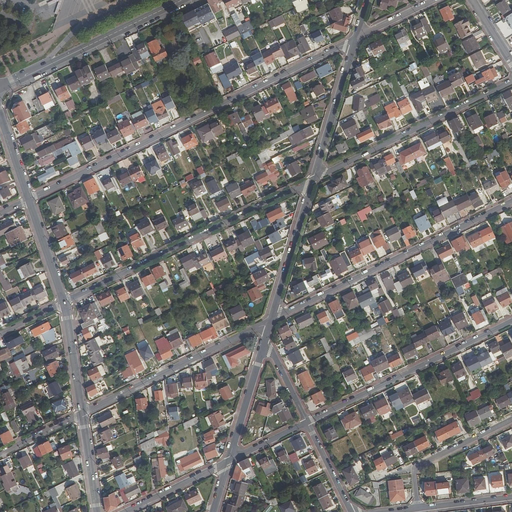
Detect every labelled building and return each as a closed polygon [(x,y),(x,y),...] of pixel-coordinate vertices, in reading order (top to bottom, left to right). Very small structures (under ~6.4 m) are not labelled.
[(219,0),(207,0),(214,14),(219,11),(216,4),(221,2),(219,0)] [(227,0),(223,0),(228,9),(231,7),(227,0)] [(301,0),(293,4),(295,9),(298,13),(310,7),(306,0),(301,0)] [(398,0),(383,0),(380,9),(386,10),(388,5),(388,3),(396,6),(398,0)] [(497,6),(503,15),(501,16),(503,19),(505,18),(511,14),(511,9),(510,11),(504,1),(497,6)] [(209,6),(199,11),(205,24),(210,22),(211,24),(217,21),(209,6)] [(343,20),(345,18),(340,7),(330,11),(333,17),(336,23),(343,20)] [(448,7),(440,11),(445,21),(453,17),(448,7)] [(195,11),(201,24),(202,26),(205,24),(199,11),(198,9),(195,11)] [(195,11),(191,12),(195,20),(192,21),(196,30),(189,33),(191,36),(204,30),(202,26),(201,24),(195,11)] [(247,22),(250,20),(246,11),(242,13),(247,22)] [(191,12),(181,17),(189,33),(196,30),(192,21),(195,20),(191,12)] [(233,19),(237,27),(242,25),(236,13),(231,16),(231,17),(233,19)] [(351,19),(349,17),(345,18),(343,20),(336,23),(330,26),(332,28),(346,33),(351,19)] [(466,18),(454,24),(461,38),(470,34),(466,25),(468,24),(466,18)] [(237,27),(241,36),(250,31),(255,29),(250,21),(242,25),(237,27)] [(418,38),(427,34),(423,27),(421,23),(413,27),(414,31),(418,38)] [(317,44),(328,40),(324,30),(313,34),(317,44)] [(405,31),(395,36),(399,44),(401,48),(408,45),(406,41),(409,39),(405,31)] [(474,38),(472,34),(460,40),(466,53),(477,47),(473,39),(474,38)] [(448,46),(444,37),(434,42),(440,53),(450,49),(448,46)] [(298,46),(302,54),(309,50),(305,42),(306,42),(304,38),(302,39),(303,40),(300,42),(302,45),(298,46)] [(156,40),(148,44),(156,61),(168,56),(164,49),(161,50),(156,40)] [(286,60),(300,53),(294,40),(280,47),(284,56),(286,60)] [(367,49),(371,58),(386,50),(381,40),(369,46),(370,48),(367,49)] [(150,55),(144,43),(130,49),(134,57),(136,62),(150,55)] [(270,49),(271,50),(275,59),(280,56),(280,58),(284,56),(280,47),(279,44),(270,49)] [(271,50),(262,54),(265,61),(267,65),(271,63),(271,62),(276,60),(275,59),(271,50)] [(486,64),(480,51),(470,56),(477,69),(486,64)] [(217,57),(215,52),(204,57),(207,62),(217,57)] [(262,54),(261,52),(252,56),(257,65),(265,61),(262,54)] [(134,57),(120,63),(124,71),(127,76),(127,77),(141,70),(136,62),(134,57)] [(217,57),(207,62),(210,68),(220,63),(217,57)] [(238,62),(225,69),(229,79),(243,73),(238,62)] [(258,70),(254,63),(245,67),(249,75),(258,70)] [(120,64),(107,70),(111,77),(123,72),(125,77),(127,76),(124,71),(120,64)] [(320,79),(333,73),(329,64),(316,70),(320,79)] [(365,64),(357,69),(358,73),(355,75),(357,79),(363,76),(370,73),(367,68),(365,64)] [(88,66),(85,68),(92,81),(95,80),(95,79),(89,66),(88,66)] [(107,70),(106,67),(95,72),(101,84),(112,79),(111,77),(107,70)] [(85,68),(76,72),(77,76),(82,86),(92,81),(85,68)] [(484,78),(486,82),(494,78),(490,70),(482,74),(481,75),(482,78),(484,77),(484,78)] [(461,71),(448,78),(450,83),(453,88),(463,84),(462,83),(466,81),(464,79),(461,71)] [(314,72),(302,78),(304,83),(317,77),(314,72)] [(72,91),(82,86),(77,76),(67,81),(72,91)] [(357,79),(352,82),(356,90),(367,85),(363,76),(357,79)] [(421,81),(418,83),(422,91),(426,89),(430,87),(428,83),(424,85),(422,82),(421,81)] [(287,95),(293,91),(289,83),(282,86),(282,88),(283,91),(285,90),(287,95)] [(437,89),(441,98),(455,92),(453,88),(450,83),(437,89)] [(311,88),(312,92),(314,91),(316,97),(325,93),(321,84),(311,88)] [(71,97),(66,86),(56,91),(61,101),(71,97)] [(432,86),(430,87),(426,89),(428,93),(424,95),(428,102),(437,97),(432,86)] [(176,108),(167,91),(165,92),(171,105),(168,107),(169,111),(176,108)] [(298,99),(293,91),(287,95),(291,102),(298,99)] [(511,94),(510,91),(503,94),(511,110),(511,109),(511,94)] [(40,97),(43,105),(52,100),(49,93),(40,97)] [(366,106),(367,108),(381,102),(378,95),(369,100),(370,102),(371,104),(366,106)] [(112,98),(106,101),(108,105),(119,100),(117,96),(112,98)] [(265,106),(269,114),(281,108),(276,98),(264,104),(265,106)] [(397,104),(402,114),(412,110),(407,99),(397,104)] [(43,105),(46,110),(55,106),(52,100),(43,105)] [(71,112),(77,109),(73,100),(67,103),(71,112)] [(20,123),(26,120),(31,117),(32,117),(24,101),(16,105),(18,107),(14,109),(16,114),(18,118),(20,123)] [(414,103),(418,111),(423,109),(419,101),(414,103)] [(251,109),(258,123),(270,117),(269,114),(265,106),(261,108),(260,104),(251,109)] [(318,119),(311,105),(306,108),(302,110),(306,119),(308,118),(310,123),(318,119)] [(386,112),(387,114),(389,119),(395,116),(396,118),(400,115),(396,107),(386,112)] [(162,108),(151,114),(155,123),(168,116),(165,111),(164,111),(162,108)] [(359,120),(365,117),(362,111),(356,114),(359,120)] [(243,133),(246,131),(241,121),(237,113),(237,112),(223,119),(227,128),(238,123),(243,133)] [(64,117),(66,121),(72,118),(69,113),(63,115),(64,117)] [(387,128),(393,125),(389,119),(387,114),(383,116),(375,120),(380,130),(387,126),(387,128)] [(478,114),(468,119),(474,130),(483,126),(478,114)] [(494,114),(485,119),(489,128),(499,123),(494,114)] [(132,121),(137,130),(149,124),(144,115),(132,121)] [(246,131),(246,132),(249,131),(248,128),(253,126),(249,117),(244,119),(241,121),(246,131)] [(449,122),(455,133),(464,129),(458,118),(449,122)] [(45,126),(47,131),(62,123),(60,119),(45,126)] [(20,123),(17,124),(22,133),(31,129),(26,120),(20,123)] [(118,125),(123,136),(134,131),(129,120),(118,125)] [(354,120),(342,125),(347,135),(358,130),(354,120)] [(209,126),(215,137),(223,133),(218,122),(209,126)] [(280,137),(282,140),(288,137),(293,135),(294,134),(292,129),(290,125),(288,126),(290,130),(279,135),(280,137)] [(45,126),(37,130),(39,135),(47,131),(45,126)] [(203,143),(215,137),(209,126),(201,130),(201,129),(197,131),(203,143)] [(313,134),(309,126),(298,132),(296,133),(294,134),(293,135),(295,140),(299,138),(300,141),(313,134)] [(365,133),(359,135),(363,143),(377,136),(372,126),(364,130),(365,133)] [(110,142),(107,135),(103,128),(93,134),(98,145),(102,143),(105,142),(106,143),(106,144),(110,142)] [(110,142),(111,144),(121,139),(117,130),(107,135),(110,142)] [(423,138),(427,148),(441,140),(438,135),(437,131),(423,138)] [(441,140),(443,144),(452,139),(448,131),(442,134),(441,133),(438,135),(441,140)] [(21,141),(26,151),(32,148),(40,144),(40,143),(41,142),(37,133),(21,141)] [(182,142),(186,150),(197,144),(192,134),(181,140),(182,142)] [(504,141),(506,145),(511,143),(508,138),(506,134),(502,136),(504,141)] [(295,140),(293,135),(288,137),(292,145),(300,141),(299,138),(295,140)] [(85,151),(95,146),(90,136),(80,141),(85,151)] [(267,143),(269,146),(282,140),(280,137),(267,143)] [(68,145),(71,143),(69,138),(44,151),(46,156),(52,153),(68,145)] [(171,140),(167,142),(175,157),(179,155),(175,147),(179,145),(177,141),(173,144),(171,140)] [(455,142),(466,165),(469,163),(458,140),(455,142)] [(76,155),(82,152),(76,141),(71,143),(68,145),(73,157),(76,155)] [(344,142),(335,146),(340,154),(348,150),(344,142)] [(410,147),(415,157),(425,152),(420,142),(410,147)] [(161,162),(170,157),(164,145),(155,150),(161,162)] [(410,147),(396,154),(401,164),(415,157),(410,147)] [(228,160),(240,154),(238,151),(236,152),(226,157),(228,160)] [(46,156),(33,162),(35,166),(41,163),(42,167),(55,160),(52,153),(46,156)] [(385,159),(382,161),(384,166),(388,164),(388,165),(395,162),(392,154),(384,157),(385,159)] [(79,162),(76,155),(73,157),(67,160),(71,166),(79,162)] [(269,155),(260,160),(262,164),(271,159),(269,155)] [(449,173),(455,170),(449,157),(443,160),(449,173)] [(156,159),(146,164),(151,174),(161,169),(156,159)] [(262,164),(264,168),(266,173),(268,176),(274,172),(281,169),(279,164),(277,165),(276,163),(273,165),(271,159),(262,164)] [(384,166),(382,161),(374,164),(373,162),(370,164),(374,171),(377,170),(380,176),(387,172),(384,166)] [(301,173),(295,162),(286,166),(287,169),(291,178),(301,173)] [(129,172),(133,181),(144,176),(139,166),(128,171),(129,172)] [(53,167),(48,169),(49,172),(51,176),(56,174),(53,167)] [(356,179),(358,183),(360,187),(374,181),(371,174),(371,175),(367,167),(357,172),(360,177),(356,179)] [(289,179),(291,178),(287,169),(283,171),(284,173),(285,172),(287,175),(289,179)] [(270,180),(271,182),(277,179),(276,178),(280,176),(278,171),(274,173),(274,172),(268,176),(270,180)] [(496,177),(502,189),(510,185),(508,180),(510,179),(505,171),(499,173),(500,175),(496,177)] [(0,173),(0,185),(0,186),(11,181),(7,172),(2,174),(2,173),(0,173)] [(49,172),(47,173),(38,178),(40,182),(43,180),(44,182),(47,181),(46,179),(51,176),(49,172)] [(133,181),(129,172),(118,177),(123,186),(133,181)] [(259,185),(270,180),(268,176),(266,173),(256,178),(259,185)] [(332,194),(348,185),(343,176),(334,181),(335,182),(328,186),(332,194)] [(100,183),(106,195),(108,193),(107,190),(115,186),(117,189),(120,188),(114,177),(112,178),(111,178),(100,183)] [(427,183),(429,186),(443,180),(441,177),(427,183)] [(85,183),(90,194),(100,189),(95,178),(85,183)] [(215,179),(207,183),(212,195),(220,191),(215,179)] [(488,195),(499,189),(494,180),(483,186),(488,195)] [(197,195),(206,190),(202,181),(192,186),(197,195)] [(243,194),(244,197),(250,194),(249,193),(251,192),(257,189),(254,183),(253,181),(250,183),(246,185),(239,188),(243,194)] [(242,194),(243,194),(239,188),(238,185),(227,190),(232,201),(237,199),(240,197),(240,196),(242,194)] [(12,195),(8,186),(0,189),(5,198),(12,195)] [(472,204),(474,209),(482,205),(479,198),(485,196),(480,187),(475,189),(476,193),(468,197),(472,204)] [(75,205),(87,199),(82,188),(78,190),(79,191),(70,195),(75,205)] [(454,203),(458,211),(472,204),(468,197),(467,195),(453,202),(454,203)] [(59,197),(50,202),(56,214),(65,210),(59,197)] [(221,212),(232,207),(227,198),(216,204),(221,212)] [(320,206),(325,215),(329,213),(332,211),(335,209),(333,205),(331,201),(320,206)] [(444,218),(458,211),(454,203),(440,210),(444,218)] [(192,216),(200,212),(196,204),(188,208),(192,216)] [(386,204),(383,205),(372,211),(373,214),(387,207),(386,204)] [(271,222),(282,217),(277,209),(268,214),(271,222)] [(364,212),(362,210),(357,212),(361,221),(367,219),(364,212)] [(436,223),(444,219),(444,218),(440,210),(431,214),(436,223)] [(202,216),(200,212),(192,216),(194,220),(202,216)] [(323,229),(332,225),(334,224),(329,213),(325,215),(318,218),(323,229)] [(177,230),(188,224),(183,214),(181,215),(182,217),(174,222),(177,230)] [(419,231),(431,226),(426,215),(414,221),(419,231)] [(164,217),(153,222),(158,231),(169,226),(164,217)] [(282,217),(271,222),(276,232),(279,230),(286,227),(282,217)] [(7,232),(17,228),(13,219),(3,224),(7,232)] [(251,223),(255,231),(268,224),(265,219),(257,223),(256,220),(251,223)] [(103,223),(101,220),(97,221),(103,233),(107,232),(103,223)] [(149,220),(138,225),(143,235),(154,230),(149,220)] [(511,222),(500,229),(507,244),(511,241),(511,222)] [(59,240),(68,236),(62,223),(60,224),(54,227),(52,228),(58,241),(59,240)] [(25,241),(19,227),(17,228),(7,232),(5,233),(12,247),(25,241)] [(402,237),(401,236),(397,227),(386,232),(391,242),(395,240),(398,239),(402,237)] [(407,247),(410,245),(409,242),(407,239),(414,235),(412,230),(411,231),(409,227),(403,230),(405,235),(401,236),(402,237),(407,247)] [(490,227),(479,233),(484,243),(495,237),(490,227)] [(283,240),(279,230),(276,232),(269,235),(273,245),(283,240)] [(107,232),(103,233),(99,235),(102,240),(109,237),(107,232)] [(255,241),(250,232),(239,237),(240,240),(238,241),(241,247),(243,246),(244,247),(255,241)] [(139,233),(130,237),(135,249),(144,244),(139,233)] [(322,233),(318,235),(323,246),(328,244),(322,233)] [(484,243),(479,233),(468,238),(473,248),(484,243)] [(377,240),(373,242),(377,248),(386,243),(382,234),(375,237),(377,240)] [(75,244),(70,235),(68,236),(59,240),(63,249),(75,244)] [(323,246),(318,235),(310,239),(316,250),(323,246)] [(469,248),(464,236),(452,242),(457,252),(465,248),(466,249),(469,248)] [(230,252),(239,247),(235,239),(226,244),(230,252)] [(370,253),(376,250),(370,239),(358,245),(359,249),(362,255),(370,251),(370,253)] [(451,244),(437,251),(441,259),(455,252),(451,244)] [(128,245),(119,250),(124,260),(133,256),(128,245)] [(215,262),(228,256),(223,246),(210,252),(215,262)] [(264,250),(264,252),(259,254),(261,259),(262,258),(264,262),(273,257),(268,248),(264,250)] [(323,255),(326,261),(330,259),(325,249),(321,251),(323,255)] [(355,264),(364,259),(362,255),(359,249),(349,254),(355,264)] [(99,250),(94,252),(98,260),(101,259),(102,258),(103,258),(99,250)] [(197,257),(198,261),(201,267),(212,261),(207,251),(202,253),(203,254),(197,257)] [(253,274),(258,272),(259,271),(253,258),(258,255),(257,252),(244,258),(252,275),(253,274)] [(181,260),(185,267),(194,263),(198,261),(197,257),(195,253),(181,260)] [(61,259),(64,266),(74,261),(71,254),(61,259)] [(103,259),(102,258),(101,259),(106,270),(113,266),(116,265),(111,255),(103,259)] [(315,257),(305,258),(306,269),(311,268),(312,271),(318,270),(315,257)] [(337,275),(348,270),(343,261),(333,266),(337,275)] [(36,273),(30,263),(21,268),(26,279),(36,273)] [(82,270),(86,277),(99,271),(95,263),(82,270)] [(421,264),(411,269),(415,278),(426,273),(424,271),(421,264)] [(433,267),(429,270),(434,281),(448,274),(443,264),(434,269),(433,267)] [(161,265),(152,269),(157,279),(166,275),(161,265)] [(180,270),(186,281),(179,284),(181,289),(190,285),(189,283),(191,283),(184,268),(180,270)] [(263,283),(270,279),(265,270),(264,269),(259,271),(258,272),(263,283)] [(324,281),(335,278),(333,269),(327,271),(328,274),(322,276),(324,281)] [(75,283),(86,277),(82,270),(71,275),(75,283)] [(259,285),(263,283),(258,272),(253,274),(259,285)] [(385,282),(384,283),(386,288),(394,284),(388,272),(382,276),(385,282)] [(409,272),(398,277),(400,281),(403,288),(414,283),(409,272)] [(456,289),(462,286),(469,283),(464,272),(450,279),(456,289)] [(479,283),(477,279),(484,276),(483,274),(474,277),(472,273),(468,275),(473,286),(479,283)] [(152,287),(151,284),(156,282),(152,274),(143,279),(148,290),(152,287)] [(307,279),(310,288),(322,283),(319,275),(307,279)] [(367,282),(371,290),(379,287),(374,278),(367,282)] [(259,286),(261,291),(272,285),(271,284),(273,283),(272,279),(259,286)] [(135,298),(146,293),(139,280),(129,286),(135,298)] [(168,286),(165,281),(160,283),(161,287),(162,289),(168,286)] [(400,281),(394,284),(397,292),(404,288),(403,288),(400,281)] [(307,289),(305,284),(300,286),(294,289),(297,295),(301,293),(300,292),(307,289)] [(261,291),(259,286),(248,291),(253,303),(264,297),(261,291)] [(456,289),(459,296),(465,293),(462,286),(456,289)] [(43,287),(34,291),(36,296),(39,302),(45,299),(44,297),(48,295),(43,287)] [(122,301),(131,297),(126,287),(117,291),(122,301)] [(33,298),(36,296),(34,291),(33,289),(21,295),(23,299),(27,306),(32,303),(31,302),(35,300),(33,298)] [(102,306),(115,299),(110,289),(97,296),(102,306)] [(503,295),(500,291),(497,292),(496,295),(503,308),(507,306),(507,305),(511,302),(511,299),(508,292),(503,295)] [(357,299),(354,292),(344,297),(349,309),(360,304),(357,299)] [(372,292),(364,295),(369,306),(377,302),(372,292)] [(482,308),(475,293),(471,295),(479,309),(482,308)] [(364,295),(357,299),(360,304),(362,309),(369,306),(364,295)] [(495,310),(499,308),(493,296),(482,301),(488,314),(492,311),(495,310)] [(19,297),(10,302),(15,312),(18,310),(18,311),(24,308),(24,307),(21,301),(19,297)] [(342,309),(337,300),(329,304),(333,313),(342,309)] [(378,306),(383,316),(385,315),(384,313),(392,309),(388,300),(378,306)] [(0,317),(0,318),(10,313),(8,308),(9,308),(6,301),(0,303),(0,317)] [(84,329),(100,321),(98,318),(98,316),(102,314),(96,302),(81,310),(83,314),(86,322),(85,323),(81,324),(84,329)] [(240,305),(230,310),(235,320),(245,315),(240,305)] [(477,325),(487,319),(482,309),(472,315),(477,325)] [(330,320),(326,311),(317,315),(322,324),(330,320)] [(224,312),(210,318),(215,328),(215,330),(225,325),(225,326),(230,324),(224,312)] [(452,318),(458,330),(469,325),(463,313),(452,318)] [(301,328),(314,321),(310,314),(297,320),(301,328)] [(383,317),(377,320),(380,326),(386,323),(383,317)] [(450,320),(439,326),(444,337),(455,331),(450,320)] [(34,330),(37,336),(41,334),(51,329),(48,323),(34,330)] [(291,335),(287,326),(279,330),(283,339),(291,335)] [(88,327),(82,330),(87,339),(92,336),(88,327)] [(371,327),(357,333),(359,337),(373,330),(371,327)] [(55,338),(53,328),(51,329),(41,334),(46,344),(54,340),(54,339),(55,338)] [(203,340),(204,342),(212,338),(213,339),(218,337),(215,332),(216,331),(215,330),(215,328),(209,331),(208,330),(203,333),(200,334),(203,340)] [(434,328),(425,332),(425,333),(429,341),(429,342),(439,337),(434,328)] [(359,337),(361,341),(375,334),(373,330),(359,337)] [(186,340),(190,347),(193,345),(194,347),(202,343),(201,341),(203,340),(200,334),(200,333),(186,340)] [(429,341),(425,333),(417,337),(416,334),(411,336),(416,348),(429,341)] [(172,347),(174,350),(185,344),(179,334),(171,337),(170,335),(167,337),(170,342),(171,344),(172,347)] [(289,350),(297,346),(292,337),(284,340),(289,350)] [(92,353),(99,350),(100,349),(95,338),(85,343),(87,348),(89,347),(92,353)] [(325,338),(321,340),(327,353),(331,351),(325,338)] [(499,362),(506,359),(501,349),(501,348),(497,341),(489,345),(492,352),(489,353),(493,361),(497,359),(499,362)] [(506,359),(511,355),(511,343),(511,342),(506,345),(507,346),(501,349),(506,359)] [(170,348),(172,347),(171,344),(167,345),(167,347),(159,351),(161,355),(160,355),(160,354),(157,356),(159,361),(163,359),(164,360),(173,355),(170,348)] [(149,345),(139,350),(145,362),(150,359),(149,358),(154,356),(149,345)] [(47,362),(59,356),(58,353),(56,349),(54,347),(42,353),(47,362)] [(0,361),(10,356),(11,359),(13,358),(8,348),(0,351),(0,361)] [(403,353),(407,360),(417,355),(413,348),(409,350),(409,349),(407,350),(407,351),(403,353)] [(242,356),(239,349),(226,355),(232,367),(239,363),(237,359),(242,356)] [(289,354),(292,361),(294,365),(304,360),(299,349),(289,354)] [(90,354),(95,366),(96,365),(105,361),(99,350),(92,353),(90,354)] [(329,352),(324,355),(329,365),(334,363),(329,352)] [(482,366),(482,367),(493,362),(493,361),(489,353),(489,352),(485,354),(481,356),(477,358),(482,366)] [(399,354),(390,358),(394,367),(403,362),(399,354)] [(376,371),(376,372),(390,365),(387,360),(385,355),(371,362),(372,364),(376,371)] [(477,358),(477,357),(466,362),(471,372),(482,366),(477,358)] [(212,359),(205,362),(206,373),(208,386),(209,390),(213,388),(211,373),(209,374),(209,372),(217,368),(212,359)] [(134,374),(145,369),(141,360),(130,366),(134,374)] [(19,364),(23,371),(30,368),(26,361),(19,364)] [(52,377),(62,372),(57,361),(46,366),(52,377)] [(15,362),(10,364),(16,378),(22,375),(20,372),(17,365),(15,362)] [(451,367),(457,379),(467,374),(461,362),(451,367)] [(371,374),(376,371),(372,364),(359,371),(361,375),(363,374),(366,381),(373,377),(371,374)] [(95,366),(90,369),(90,371),(89,372),(93,380),(102,376),(106,374),(102,365),(97,367),(96,365),(95,366)] [(125,378),(134,374),(130,366),(121,371),(125,378)] [(345,379),(348,385),(353,383),(352,380),(357,378),(353,369),(343,374),(345,379)] [(438,377),(442,385),(454,380),(448,369),(440,373),(441,375),(438,377)] [(33,375),(31,370),(22,375),(24,379),(27,378),(33,375)] [(305,390),(314,386),(307,371),(298,375),(305,390)] [(197,388),(208,386),(206,373),(202,373),(202,375),(195,376),(197,388)] [(183,388),(193,386),(192,377),(182,378),(183,388)] [(62,391),(57,381),(49,385),(54,395),(62,391)] [(95,384),(87,388),(91,396),(100,392),(96,383),(95,384)] [(171,392),(179,391),(178,383),(170,384),(170,386),(167,386),(169,396),(172,396),(171,392)] [(0,389),(3,393),(9,390),(7,385),(0,389)] [(228,385),(219,390),(225,401),(233,396),(228,385)] [(275,386),(267,387),(268,392),(268,394),(268,397),(269,397),(276,397),(276,396),(275,386)] [(414,398),(417,405),(431,398),(426,388),(412,395),(414,398)] [(398,395),(402,404),(414,398),(412,395),(409,389),(398,395)] [(475,400),(483,396),(479,389),(471,392),(475,400)] [(157,400),(165,399),(164,390),(155,391),(157,400)] [(321,391),(312,395),(316,403),(325,399),(321,391)] [(3,395),(7,404),(12,402),(13,401),(9,392),(3,395)] [(402,404),(398,395),(397,393),(389,398),(394,408),(402,404)] [(500,409),(511,403),(508,395),(496,401),(500,409)] [(57,403),(60,411),(68,407),(67,403),(68,402),(66,398),(64,399),(64,400),(57,403)] [(148,408),(147,398),(137,399),(138,409),(148,408)] [(375,405),(380,416),(391,410),(386,399),(375,405)] [(7,404),(3,407),(5,411),(16,406),(14,401),(12,402),(7,404)] [(262,406),(263,403),(259,402),(256,413),(264,415),(264,414),(267,415),(269,408),(262,406)] [(286,408),(283,402),(275,405),(273,409),(275,413),(278,412),(286,408)] [(32,403),(21,408),(25,416),(27,416),(30,422),(37,419),(34,412),(36,411),(32,403)] [(366,420),(376,415),(371,405),(361,410),(366,420)] [(477,412),(481,420),(492,414),(488,406),(477,412)] [(178,407),(169,408),(170,418),(179,416),(178,407)] [(278,412),(283,421),(292,417),(287,407),(286,408),(278,412)] [(470,427),(482,421),(481,420),(477,412),(476,410),(465,416),(470,427)] [(2,414),(6,424),(11,422),(7,412),(2,414)] [(99,418),(103,428),(117,421),(112,412),(99,418)] [(225,425),(226,424),(222,416),(221,416),(219,412),(209,416),(216,429),(220,427),(225,425)] [(341,421),(346,431),(361,424),(355,412),(345,417),(346,419),(341,421)] [(412,417),(415,424),(421,421),(420,417),(417,419),(415,415),(412,417)] [(184,426),(198,419),(198,417),(198,416),(184,423),(184,426)] [(10,421),(17,434),(20,433),(13,419),(10,421)] [(445,427),(450,437),(462,431),(458,421),(445,427)] [(160,435),(170,430),(169,425),(157,431),(159,435),(160,435)] [(437,443),(450,437),(445,427),(435,432),(437,437),(434,438),(437,443)] [(337,437),(333,428),(325,432),(329,441),(337,437)] [(100,433),(106,444),(116,439),(110,429),(100,433)] [(213,430),(204,435),(206,438),(204,439),(205,440),(206,440),(208,444),(210,444),(210,443),(216,440),(214,435),(215,434),(213,430)] [(393,434),(395,439),(403,435),(401,431),(393,434)] [(164,434),(160,435),(159,435),(159,436),(156,436),(156,437),(156,440),(160,440),(160,439),(163,439),(163,445),(168,444),(167,438),(169,438),(169,433),(164,434)] [(6,434),(0,436),(4,445),(14,440),(12,435),(10,435),(10,434),(7,436),(6,434)] [(414,442),(418,451),(430,445),(425,436),(414,442)] [(511,437),(511,436),(502,441),(506,449),(511,445),(511,437)] [(306,447),(301,438),(292,443),(296,452),(306,447)] [(37,448),(41,457),(53,451),(48,442),(39,447),(37,448)] [(408,456),(418,451),(414,442),(404,447),(408,456)] [(134,459),(136,464),(143,461),(141,444),(138,446),(140,456),(134,459)] [(64,460),(73,456),(69,446),(60,450),(64,460)] [(102,454),(104,463),(111,459),(109,450),(112,450),(111,446),(100,448),(101,449),(98,450),(99,455),(102,454)] [(482,450),(486,458),(495,453),(491,446),(482,450)] [(206,453),(208,459),(218,455),(216,450),(209,453),(209,452),(206,453)] [(286,461),(290,459),(285,450),(277,454),(281,462),(285,460),(286,461)] [(472,464),(486,458),(482,450),(469,457),(472,464)] [(392,451),(381,456),(382,457),(387,466),(397,461),(392,451)] [(189,458),(193,466),(202,461),(198,452),(192,454),(193,455),(189,458)] [(123,460),(120,454),(112,458),(114,463),(113,464),(111,465),(113,469),(117,467),(117,469),(125,465),(123,460)] [(19,460),(24,469),(32,465),(28,455),(19,460)] [(159,469),(160,468),(158,457),(152,458),(153,470),(154,469),(156,480),(156,481),(157,481),(161,480),(159,469)] [(387,466),(382,457),(374,461),(378,470),(387,466)] [(185,470),(193,466),(189,458),(186,459),(187,463),(183,465),(185,469),(185,470)] [(269,461),(267,458),(259,462),(261,467),(263,470),(265,475),(274,471),(274,472),(278,470),(272,460),(269,461)] [(251,466),(248,459),(241,463),(242,467),(244,470),(251,466)] [(304,465),(310,475),(318,471),(313,460),(304,465)] [(66,469),(71,478),(79,474),(73,461),(63,466),(65,470),(66,469)] [(136,464),(136,465),(139,472),(145,469),(143,461),(136,464)] [(240,468),(237,465),(232,480),(237,481),(240,482),(243,472),(242,471),(240,468)] [(6,468),(5,466),(0,469),(0,477),(10,472),(8,468),(6,468)] [(343,471),(350,485),(359,480),(352,467),(343,471)] [(14,479),(10,472),(0,477),(0,478),(2,482),(3,482),(4,484),(14,479)] [(121,489),(124,488),(136,482),(133,477),(126,480),(123,475),(116,478),(121,489)] [(493,488),(503,486),(502,475),(492,477),(493,488)] [(16,485),(14,479),(4,484),(3,484),(4,487),(6,487),(6,488),(5,489),(8,494),(12,492),(10,488),(16,485)] [(458,493),(469,492),(467,479),(456,481),(458,493)] [(484,479),(474,480),(476,490),(485,488),(484,479)] [(390,492),(404,490),(402,480),(389,482),(390,492)] [(234,493),(244,496),(248,485),(240,482),(237,481),(233,493),(234,493)] [(436,484),(436,482),(424,483),(426,496),(437,494),(436,484)] [(436,484),(437,494),(450,493),(449,483),(436,484)] [(73,501),(82,497),(76,484),(66,488),(73,501)] [(319,499),(327,495),(322,484),(313,488),(319,499)] [(119,490),(122,496),(126,494),(128,498),(141,492),(138,485),(125,491),(124,488),(121,489),(119,490)] [(54,487),(48,490),(48,491),(51,496),(52,499),(58,496),(54,487)] [(368,503),(372,496),(372,495),(360,489),(356,497),(368,503)] [(185,498),(189,506),(202,499),(197,490),(190,493),(191,495),(185,498)] [(405,500),(404,490),(390,492),(391,502),(405,500)] [(110,497),(105,498),(106,510),(109,511),(123,504),(119,496),(116,498),(115,493),(109,495),(110,497)] [(244,496),(234,493),(231,505),(237,507),(241,508),(244,496)] [(319,499),(318,499),(324,511),(333,506),(327,495),(319,499)] [(182,511),(188,510),(183,501),(168,508),(169,511),(182,511)] [(290,501),(279,507),(281,511),(291,511),(295,510),(290,501)] [(255,511),(262,511),(270,504),(263,502),(255,511)]
